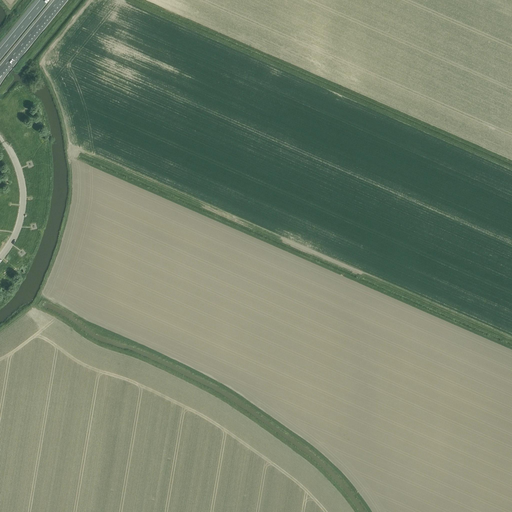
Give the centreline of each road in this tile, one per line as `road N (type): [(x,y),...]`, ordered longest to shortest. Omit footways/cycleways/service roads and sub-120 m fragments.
road 1 (track): [(67,147),(511,340)]
road 2 (track): [(34,305),(241,411),(327,476),(356,511)]
road 3 (track): [(0,330),(34,305),(62,234),(70,166),(38,59),(86,0)]
